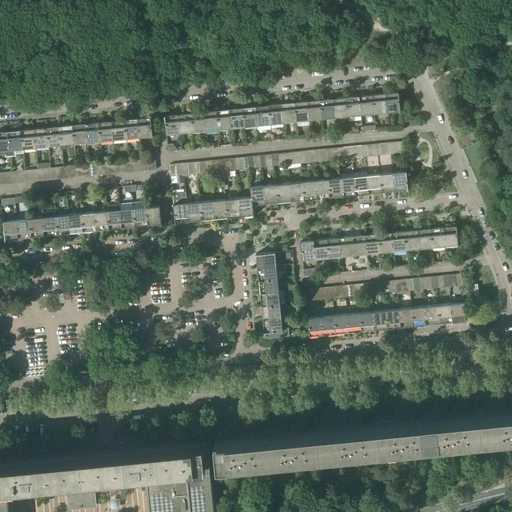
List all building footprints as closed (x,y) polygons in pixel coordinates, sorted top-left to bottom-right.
[(385,93),(387,112),(399,111),(401,111),(401,109),(400,109),(399,94),(399,92),(398,92),(398,93),(390,93),(385,93)] [(374,113),(387,112),(385,93),(380,94),(372,95),(374,113)] [(361,115),(374,113),(372,95),(365,96),(359,96),(361,115)] [(348,116),(361,115),(359,96),(355,97),(346,98),(348,116)] [(335,117),(348,116),(346,98),(339,99),(339,98),(333,99),(335,117)] [(323,119),(335,117),(333,99),(329,99),(329,100),(321,100),(323,119)] [(310,120),(323,119),(321,100),(313,101),(308,101),(310,120)] [(297,121),(310,120),(308,101),(303,102),(295,103),(297,121)] [(284,123),(297,121),(295,103),(287,104),(287,103),(282,104),(284,123)] [(271,124),(284,123),(282,104),(277,104),(277,105),(269,106),(271,124)] [(258,125),(271,124),(269,106),(261,106),(256,107),(258,125)] [(245,127),(258,125),(256,107),(251,107),(243,108),(245,127)] [(232,128),(245,127),(243,108),(235,109),(230,109),(232,128)] [(219,129),(232,128),(230,109),(225,110),(217,111),(219,129)] [(206,131),(219,129),(217,111),(209,112),(209,111),(204,112),(206,131)] [(193,132),(206,131),(204,112),(199,112),(199,113),(191,114),(193,132)] [(168,134),(180,133),(178,114),(174,115),(166,116),(165,116),(165,118),(167,132),(166,133),(166,135),(168,135),(168,134)] [(180,133),(193,132),(191,114),(184,114),(183,114),(178,114),(180,133)] [(138,119),(139,130),(140,137),(152,136),(153,136),(153,134),(152,120),(152,117),(150,117),(150,118),(143,119),(143,118),(138,119)] [(125,120),(126,130),(127,139),(140,137),(139,130),(138,119),(132,119),(133,119),(125,120)] [(112,121),(113,135),(114,140),(127,139),(126,130),(125,120),(117,121),(112,121)] [(99,123),(100,133),(101,141),(114,140),(113,135),(112,121),(107,122),(99,123)] [(86,124),(87,137),(88,142),(101,141),(100,133),(99,123),(91,124),(91,123),(86,124)] [(81,125),(79,125),(73,125),(75,144),(88,142),(87,137),(86,124),(81,124),(81,125)] [(60,126),(61,137),(62,145),(75,144),(73,125),(65,126),(60,126)] [(47,128),(48,140),(49,146),(62,145),(61,137),(60,126),(55,127),(47,128)] [(34,129),(36,143),(36,148),(49,146),(48,140),(47,128),(39,129),(34,129)] [(36,148),(36,143),(34,129),(29,130),(22,131),(23,149),(24,149),(36,148)] [(8,132),(11,156),(16,156),(16,154),(24,153),(24,149),(23,149),(22,131),(13,132),(13,131),(8,132)] [(6,157),(11,156),(8,132),(3,132),(3,133),(0,132),(0,156),(5,155),(6,157)] [(177,176),(189,175),(188,163),(176,164),(177,176)] [(367,171),(354,173),(356,195),(364,194),(364,195),(369,194),(367,176),(367,171)] [(393,173),(395,191),(400,191),(408,190),(409,190),(409,188),(408,188),(407,173),(407,174),(407,171),(406,171),(406,172),(393,173)] [(341,174),(342,178),(344,197),(349,196),(356,195),(354,173),(341,174)] [(380,174),(382,192),(390,192),(395,191),(393,173),(380,174)] [(374,193),(382,192),(380,174),(367,176),(369,194),(374,194),(374,193)] [(342,178),(329,180),(330,198),(338,197),(339,197),(344,197),(342,178)] [(329,180),(316,181),(318,199),(322,199),(330,198),(329,180)] [(313,200),(318,199),(316,181),(303,182),(305,200),(312,199),(313,200)] [(303,182),(290,184),(292,202),(297,201),(305,200),(303,182)] [(287,202),(292,202),(290,184),(277,185),(279,203),(287,202)] [(270,204),(279,203),(277,185),(264,186),(266,205),(270,204)] [(261,205),(266,205),(264,186),(251,187),(250,187),(250,189),(251,189),(251,197),(252,197),(253,206),(261,205)] [(175,221),(176,223),(177,223),(182,222),(184,222),(184,223),(190,222),(188,203),(187,203),(186,192),(172,193),(174,207),(176,221),(175,221)] [(254,214),(253,206),(252,197),(251,197),(239,198),(241,217),(246,216),(253,215),(253,216),(254,216),(254,214)] [(235,217),(241,217),(239,198),(226,200),(228,218),(235,217)] [(220,219),(228,218),(226,200),(213,201),(215,219),(220,219)] [(210,220),(215,219),(213,201),(200,202),(202,220),(210,220)] [(146,202),(133,203),(134,209),(136,227),(143,226),(149,226),(147,207),(146,202)] [(194,221),(202,220),(200,202),(188,203),(190,222),(194,221)] [(133,203),(121,204),(121,210),(123,228),(128,228),(128,227),(136,227),(134,209),(133,209),(133,203)] [(108,211),(110,229),(118,228),(118,229),(123,228),(121,210),(120,204),(108,206),(108,211)] [(147,207),(149,226),(154,225),(161,224),(161,225),(162,225),(162,222),(160,208),(161,208),(160,205),(159,206),(147,207)] [(43,212),(43,218),(45,236),(50,236),(50,235),(58,235),(56,216),(56,211),(43,212)] [(108,211),(95,213),(97,231),(102,230),(110,229),(108,211)] [(92,231),(97,231),(95,213),(82,214),(84,232),(92,231)] [(76,233),(84,232),(82,214),(69,215),(71,234),(76,233)] [(66,234),(71,234),(69,215),(56,216),(58,235),(66,234)] [(40,237),(45,236),(43,218),(30,219),(32,237),(40,236),(40,237)] [(24,238),(32,237),(30,219),(17,220),(19,239),(24,238)] [(19,239),(17,220),(5,222),(5,221),(4,221),(4,224),(5,238),(6,240),(7,240),(14,239),(19,239)] [(443,227),(445,245),(458,244),(458,245),(459,244),(459,242),(458,242),(457,228),(457,225),(456,225),(456,226),(448,227),(448,226),(443,227)] [(432,246),(445,245),(443,227),(438,227),(438,228),(430,228),(432,246)] [(419,248),(432,246),(430,228),(422,229),(417,229),(419,248)] [(406,249),(419,248),(417,229),(412,230),(413,230),(404,231),(406,249)] [(393,250),(406,249),(404,231),(397,232),(396,231),(391,232),(393,250)] [(381,252),(393,250),(391,232),(387,232),(387,233),(379,234),(381,252)] [(367,253),(381,252),(379,234),(371,234),(365,235),(367,253)] [(355,254),(367,253),(365,235),(361,235),(353,236),(355,254)] [(342,256),(355,254),(353,236),(345,237),(340,237),(342,256)] [(329,257),(342,256),(340,237),(335,238),(327,239),(329,257)] [(301,241),(300,241),(300,244),(301,243),(302,257),(302,260),(303,260),(316,258),(314,240),(309,240),(309,238),(301,239),(301,241)] [(316,258),(329,257),(327,239),(319,240),(319,239),(314,240),(316,258)] [(276,265),(275,253),(276,253),(276,252),(273,252),(259,253),(256,253),(257,255),(258,262),(258,267),(276,265)] [(276,265),(258,267),(259,272),(260,280),(278,278),(277,270),(285,270),(284,265),(276,265)] [(304,276),(318,275),(317,268),(303,269),(304,276)] [(261,293),(279,291),(278,278),(260,280),(260,288),(261,293)] [(312,301),(319,300),(318,288),(311,289),(312,301)] [(279,291),(261,293),(261,298),(262,306),(280,304),(285,304),(284,295),(284,291),(279,291)] [(464,299),(451,300),(451,303),(453,322),(458,322),(458,321),(465,321),(466,321),(466,319),(466,318),(465,304),(465,302),(464,299)] [(448,323),(453,322),(451,303),(438,305),(440,323),(448,322),(448,323)] [(263,314),(263,319),(281,317),(280,304),(262,306),(263,314)] [(432,324),(440,323),(438,305),(425,306),(427,325),(432,324)] [(422,325),(427,325),(425,306),(412,307),(414,326),(422,325)] [(406,326),(414,326),(412,307),(399,309),(401,327),(406,327),(406,326)] [(396,328),(401,327),(399,309),(386,310),(388,328),(396,327),(396,328)] [(380,329),(388,328),(386,310),(373,311),(375,330),(380,329)] [(360,313),(362,331),(370,330),(375,330),(373,311),(360,313)] [(354,332),(362,331),(360,313),(347,314),(349,332),(354,332)] [(334,315),(336,333),(344,333),(349,332),(347,314),(334,315)] [(328,334),(336,333),(334,315),(321,316),(323,335),(328,334)] [(323,335),(321,316),(309,318),(309,317),(308,318),(308,320),(310,334),(309,334),(310,337),(311,337),(311,336),(319,335),(323,335)] [(264,333),(266,333),(266,338),(290,336),(288,317),(281,317),(263,319),(263,324),(264,324),(265,331),(264,331),(264,333)] [(511,433),(511,391),(510,392),(510,391),(503,392),(504,400),(510,399),(511,411),(488,414),(490,436),(511,433)] [(490,436),(488,414),(465,416),(464,407),(467,407),(466,397),(451,398),(451,397),(450,397),(452,417),(433,419),(436,442),(490,436)] [(436,442),(433,419),(415,421),(414,412),(416,412),(415,402),(400,403),(400,402),(399,402),(399,403),(393,404),(395,423),(382,424),(385,447),(436,442)] [(385,447),(382,424),(364,426),(363,417),(365,417),(364,407),(350,408),(349,407),(348,407),(350,427),(327,430),(330,452),(385,447)] [(330,452),(327,430),(304,432),(303,423),(306,423),(305,413),(290,414),(290,413),(289,413),(291,433),(272,435),(275,458),(330,452)] [(275,458),(272,435),(254,437),(253,428),(255,428),(254,418),(239,419),(239,418),(232,419),(233,427),(239,426),(241,438),(219,440),(221,463),(275,458)] [(116,447),(108,448),(102,448),(50,454),(50,453),(14,457),(11,458),(0,458),(0,511),(214,511),(208,439),(208,438),(152,443),(116,447)]
